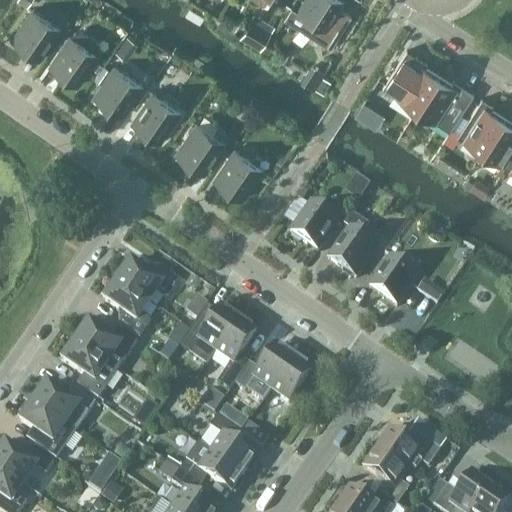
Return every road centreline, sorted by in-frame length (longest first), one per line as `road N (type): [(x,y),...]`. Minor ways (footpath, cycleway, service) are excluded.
road 1 (residential): [(381,363),(130,187)]
road 2 (residential): [(130,187),(0,376)]
road 3 (residential): [(281,511),(381,363)]
road 4 (residential): [(130,187),(0,97)]
road 5 (residential): [(511,440),(381,363)]
